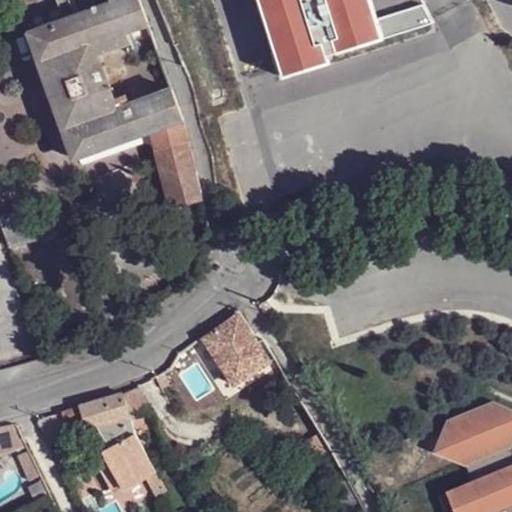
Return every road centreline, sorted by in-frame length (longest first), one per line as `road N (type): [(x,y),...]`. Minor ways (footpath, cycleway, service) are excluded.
road 1 (unclassified): [(235,279),(373,511)]
road 2 (residential): [(235,279),(124,368),(12,399)]
road 3 (residential): [(71,511),(12,399)]
